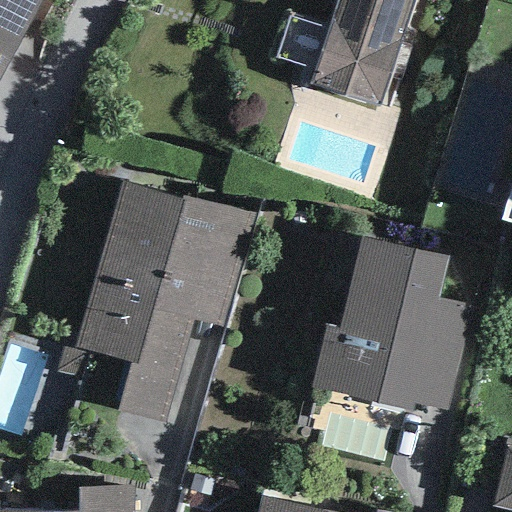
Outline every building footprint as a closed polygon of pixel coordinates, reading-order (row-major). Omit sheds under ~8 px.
[(0,0),(0,77),(41,0),(0,0)] [(411,0),(336,0),(309,85),(378,106),(411,0)] [(181,198),(120,181),(73,348),(88,352),(75,399),(163,424),(192,321),(222,330),(254,216),(182,195),(181,198)] [(360,236),(338,327),(324,323),(308,390),(411,416),(414,403),(453,413),(479,309),(437,298),(447,257),(360,236)] [(511,511),(511,447),(505,446),(491,506),(511,510),(511,511)] [(77,511),(0,510),(0,511),(132,511),(132,487),(77,488),(77,511)] [(256,511),(338,511),(260,497),(256,511)]
